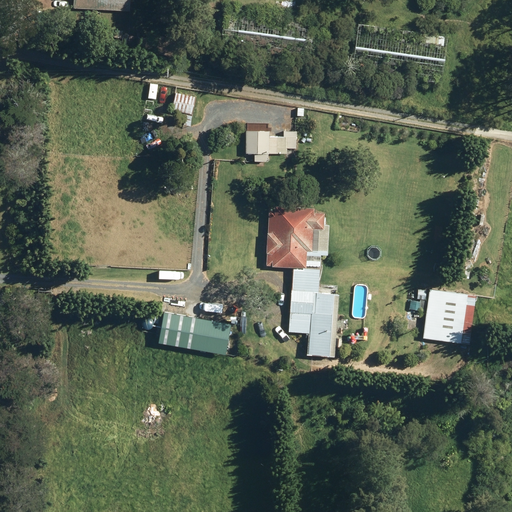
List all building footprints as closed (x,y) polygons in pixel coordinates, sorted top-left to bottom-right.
[(73,0),(73,6),(129,9),(129,0),(73,0)] [(220,47),(310,60),(316,17),(226,4),(220,47)] [(352,69),(442,82),(448,36),(359,23),(352,69)] [(126,47),(181,55),(184,37),(159,33),(158,37),(128,33),(126,47)] [(171,108),(192,112),(195,95),(174,91),(171,108)] [(194,118),(185,117),(185,133),(193,133),(194,118)] [(254,159),(268,159),(268,152),(286,152),(286,146),(296,147),(296,129),(283,129),(283,135),(269,135),(269,129),(246,128),(245,151),(254,152),(254,159)] [(182,148),(191,148),(191,139),(183,138),(182,148)] [(266,264),(306,266),(307,249),(312,249),(313,226),(324,226),(324,210),(314,210),(314,206),(274,204),(274,209),(268,209),(266,264)] [(292,310),(312,311),(313,290),(312,289),(313,268),(292,267),(291,289),(293,289),(292,310)] [(423,337),(461,342),(468,292),(429,287),(423,337)] [(334,292),(314,291),(311,333),(303,332),(302,353),(329,355),(334,292)] [(411,299),(410,308),(418,309),(420,300),(411,299)] [(310,311),(290,310),(289,330),(309,331),(310,311)]
